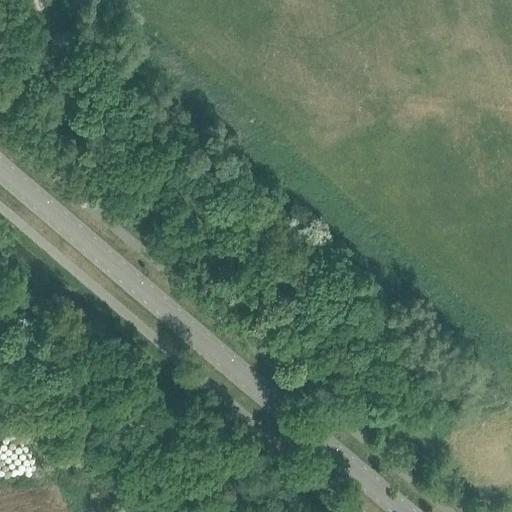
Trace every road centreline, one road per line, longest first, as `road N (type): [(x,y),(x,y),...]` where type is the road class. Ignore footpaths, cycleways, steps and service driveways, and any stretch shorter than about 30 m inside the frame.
road 1 (tertiary): [(0,171),(402,511)]
road 2 (unknown): [(216,511),(0,277)]
